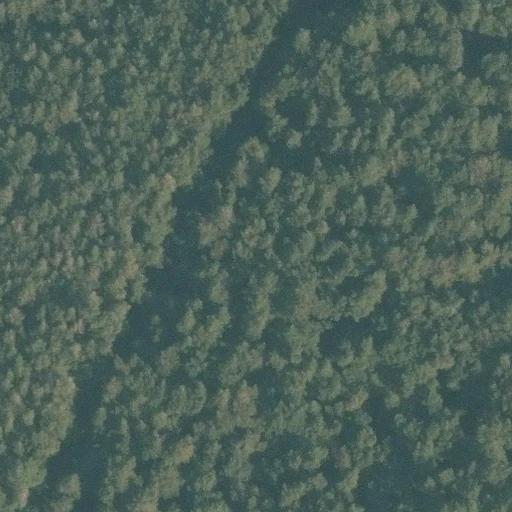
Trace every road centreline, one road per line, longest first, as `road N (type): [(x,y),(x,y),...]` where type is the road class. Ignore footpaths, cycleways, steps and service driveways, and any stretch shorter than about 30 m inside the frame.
road 1 (track): [(39,511),(309,0)]
road 2 (unknown): [(402,0),(511,263)]
road 3 (track): [(418,0),(511,220)]
road 4 (track): [(0,81),(197,0)]
